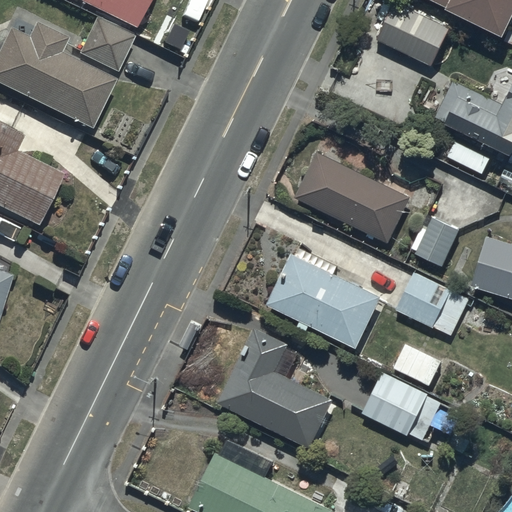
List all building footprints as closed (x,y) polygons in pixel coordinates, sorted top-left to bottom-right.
[(80,0),(133,26),(146,0),(80,0)] [(394,0),(376,38),(431,64),(449,26),(395,0),(394,0)] [(511,0),(437,0),(502,33),(511,12),(511,0)] [(76,52),(115,71),(132,35),(93,17),(76,52)] [(0,41),(0,83),(89,127),(113,78),(59,51),(66,36),(33,20),(26,36),(7,27),(0,41)] [(435,115),(510,152),(511,149),(511,79),(501,102),(453,78),(435,115)] [(0,206),(36,224),(61,173),(15,150),(23,133),(0,122),(0,206)] [(316,150),(294,196),(387,241),(410,195),(316,150)] [(415,251),(442,264),(459,228),(432,215),(415,251)] [(470,284),(511,296),(511,241),(486,233),(470,284)] [(265,303),(355,347),(381,295),(291,251),(265,303)] [(0,306),(10,274),(0,270),(0,306)] [(395,309),(451,334),(468,296),(413,271),(395,309)] [(216,400),(309,445),(332,397),(274,369),(288,341),(253,324),(216,400)] [(442,359),(405,340),(392,365),(429,384),(442,359)] [(481,374),(447,358),(431,393),(466,408),(481,374)] [(382,369),(361,411),(408,433),(408,432),(421,439),(440,402),(425,394),(426,392),(382,369)] [(333,511),(335,509),(215,451),(187,505),(201,511),(333,511)]
